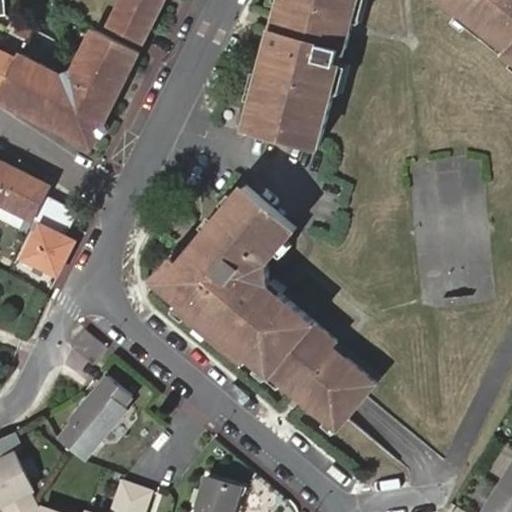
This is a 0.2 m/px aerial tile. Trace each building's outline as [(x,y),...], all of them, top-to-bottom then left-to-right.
[(123,0),(112,23),(145,39),(164,0),(123,0)] [(256,124),(322,143),(337,87),(345,61),(340,59),(344,44),(349,46),(357,16),(361,0),(282,0),(279,12),(287,14),(284,27),(276,25),(263,69),(256,95),(263,97),(256,124)] [(369,0),(361,0),(357,16),(365,18),(369,0)] [(511,0),(450,0),(461,8),(459,13),(470,21),(511,55),(511,0)] [(279,12),(276,25),(284,27),(287,14),(279,12)] [(470,21),(459,13),(453,20),(465,28),(470,21)] [(4,90),(0,96),(36,114),(39,108),(49,113),(46,120),(92,143),(98,132),(105,119),(117,94),(111,90),(116,82),(122,85),(139,52),(95,29),(78,63),(84,66),(80,75),(74,70),(72,70),(71,70),(70,71),(68,72),(67,74),(65,80),(55,75),(58,69),(22,52),(20,57),(4,90)] [(0,88),(4,90),(20,57),(0,46),(0,88)] [(345,61),(337,87),(345,89),(352,62),(345,61)] [(84,66),(78,63),(74,70),(80,75),(84,66)] [(249,93),(256,95),(263,69),(256,67),(249,93)] [(65,80),(67,74),(58,69),(55,75),(65,80)] [(111,90),(117,94),(122,85),(116,82),(111,90)] [(247,122),(256,124),(263,97),(256,95),(247,122)] [(39,108),(36,114),(46,120),(49,113),(39,108)] [(105,119),(98,132),(103,132),(106,130),(107,129),(108,126),(108,123),(107,121),(105,119)] [(0,200),(2,201),(18,168),(0,158),(0,200)] [(33,219),(43,222),(50,226),(63,199),(48,192),(38,187),(42,180),(18,168),(2,201),(33,219)] [(38,187),(48,192),(51,184),(42,180),(38,187)] [(202,263),(192,253),(183,263),(177,257),(159,278),(184,300),(181,303),(192,312),(204,322),(215,332),(247,360),(254,352),(264,360),(275,370),(286,380),(298,389),(337,344),(341,339),(286,292),(276,283),(272,280),(260,281),(258,270),(266,269),(274,260),(301,227),(252,184),(241,197),(231,208),(220,221),(210,232),(200,244),(210,253),(202,263)] [(225,203),(231,208),(241,197),(234,191),(225,203)] [(27,256),(59,271),(71,247),(62,243),(67,233),(79,207),(63,199),(50,226),(43,222),(27,256)] [(203,228),(210,232),(220,221),(212,216),(203,228)] [(62,243),(71,247),(76,237),(67,233),(62,243)] [(200,244),(192,253),(202,263),(210,253),(200,244)] [(274,265),(274,260),(266,269),(258,270),(260,281),(272,280),(276,283),(275,278),(274,265)] [(281,276),(276,283),(286,292),(292,286),(281,276)] [(192,312),(181,303),(176,310),(186,319),(192,312)] [(209,339),(215,332),(204,322),(198,330),(209,339)] [(95,362),(107,347),(85,327),(72,343),(95,362)] [(351,356),(337,344),(298,389),(308,399),(328,376),(333,379),(351,356)] [(382,383),(351,356),(333,379),(328,376),(308,399),(332,419),(343,429),(361,407),(382,383)] [(258,369),(269,377),(275,370),(264,360),(258,369)] [(280,387),(286,380),(275,370),(269,377),(280,387)] [(100,441),(127,410),(122,406),(132,396),(110,376),(74,417),(100,441)] [(343,429),(332,419),(325,426),(337,436),(343,429)] [(11,511),(35,501),(29,489),(32,487),(17,452),(0,459),(0,491),(5,502),(8,511),(11,511)] [(511,468),(501,486),(511,492),(511,468)] [(230,511),(239,487),(207,477),(195,511),(230,511)] [(111,508),(120,511),(126,511),(137,485),(122,479),(111,508)] [(142,511),(151,490),(137,485),(126,511),(142,511)] [(511,511),(511,492),(501,486),(485,511),(511,511)] [(38,506),(35,501),(11,511),(64,511),(45,504),(44,508),(38,506)]
